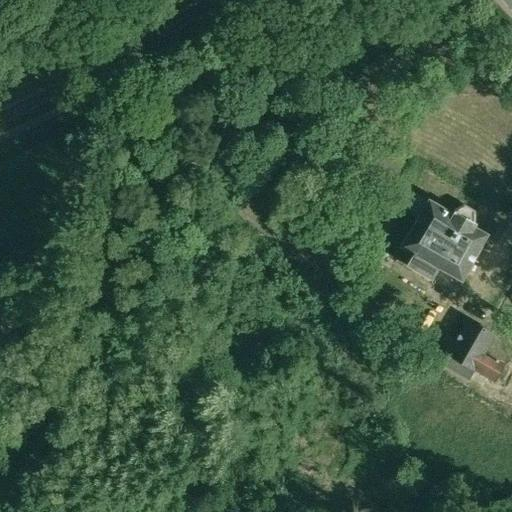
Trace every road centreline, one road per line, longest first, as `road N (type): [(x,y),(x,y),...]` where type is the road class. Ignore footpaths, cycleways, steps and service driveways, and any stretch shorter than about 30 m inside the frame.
road 1 (track): [(96,61),(107,85),(89,159),(0,392)]
road 2 (primary): [(0,109),(198,1)]
